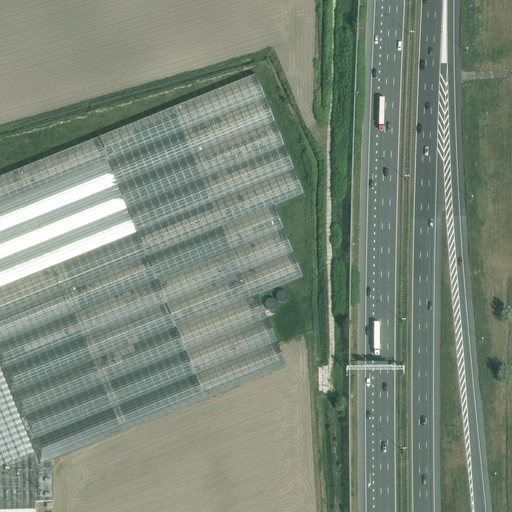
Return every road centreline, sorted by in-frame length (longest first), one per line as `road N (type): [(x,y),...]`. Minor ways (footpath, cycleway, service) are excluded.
road 1 (motorway): [(478,511),(446,0)]
road 2 (motorway): [(422,511),(422,223),(433,0)]
road 3 (motorway): [(391,0),(384,511)]
